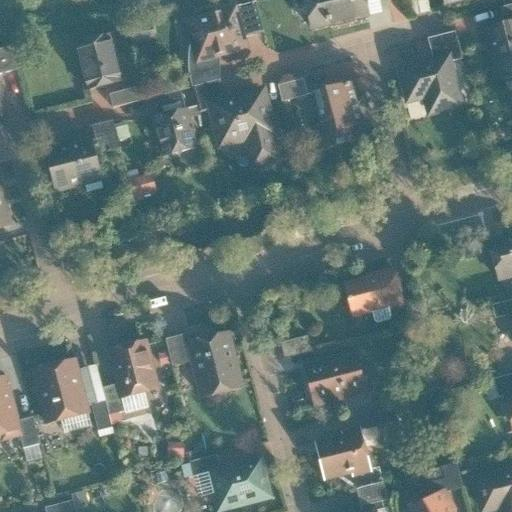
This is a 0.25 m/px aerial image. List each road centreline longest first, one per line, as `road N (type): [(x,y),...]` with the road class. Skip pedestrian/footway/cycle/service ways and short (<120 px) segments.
road 1 (residential): [(296,511),(238,273)]
road 2 (residential): [(63,316),(13,136)]
road 3 (residential): [(414,224),(364,44)]
road 4 (residential): [(414,224),(238,273)]
road 5 (residential): [(238,273),(63,316)]
